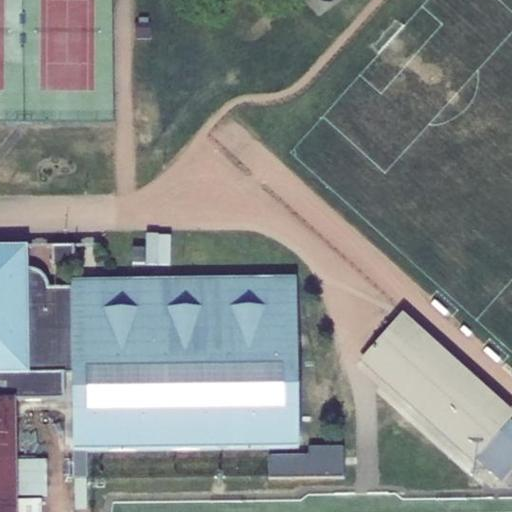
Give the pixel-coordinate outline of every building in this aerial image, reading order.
[(0,511),(16,511),(16,447),(16,402),(64,400),(64,373),(71,373),(73,453),(299,450),(297,285),(218,286),(210,283),(201,281),(192,280),(184,280),(180,279),(175,279),(167,280),(158,283),(148,286),(71,287),(49,287),(48,285),(46,282),(44,278),(40,274),(37,271),(32,268),(28,267),(28,246),(0,246),(0,511)] [(51,246),(52,268),(74,268),(74,246),(51,246)] [(201,281),(210,283),(218,286),(297,285),(297,277),(180,279),(184,280),(192,280),(201,281)] [(496,438),(504,429),(511,419),(511,410),(491,391),(404,312),(383,335),(492,435),(496,438)] [(477,458),(492,442),(496,438),(492,435),(383,335),(360,359),(474,462),(477,458)] [(496,438),(492,442),(477,458),(492,473),(504,482),(511,473),(511,436),(504,429),(496,438)] [(344,456),(270,457),(270,476),(345,475),(344,456)]
